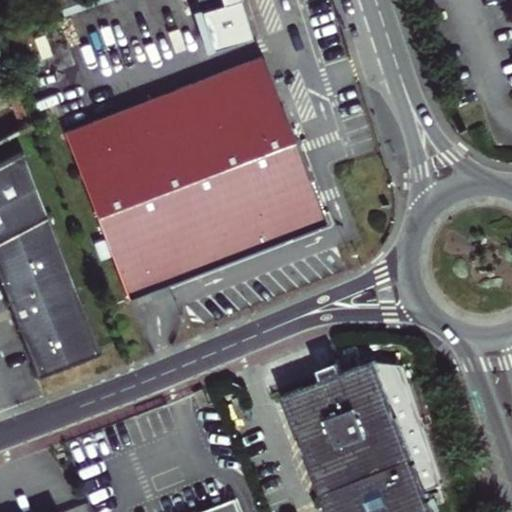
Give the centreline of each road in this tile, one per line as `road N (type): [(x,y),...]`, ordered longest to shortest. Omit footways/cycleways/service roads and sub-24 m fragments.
road 1 (residential): [(240,343),(0,436)]
road 2 (residential): [(411,234),(381,273),(240,343)]
road 3 (residential): [(240,343),(338,319),(437,322)]
road 4 (tertiary): [(396,68),(417,162),(415,225)]
road 5 (tertiary): [(497,184),(438,139),(396,68)]
road 6 (tertiary): [(446,328),(476,364),(511,463)]
